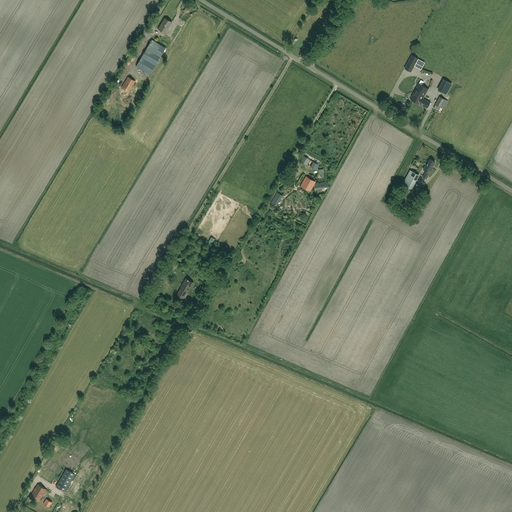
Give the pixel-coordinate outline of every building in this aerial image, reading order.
[(165,33),(172,22),(165,18),(158,29),(165,33)] [(152,40),(136,66),(150,75),(166,48),(152,40)] [(410,72),(417,58),(411,55),(404,68),(410,72)] [(129,91),(135,81),(128,77),(122,87),(129,91)] [(444,79),(438,90),(446,94),(452,83),(444,79)] [(428,89),(418,83),(414,91),(424,96),(428,89)] [(420,104),(423,98),(424,96),(414,91),(410,99),(420,104)] [(440,97),(435,105),(440,107),(443,109),(448,101),(444,99),(440,97)] [(430,102),(423,98),(420,104),(427,108),(429,109),(431,105),(430,105),(431,103),(430,102)] [(124,112),(118,121),(122,123),(128,114),(124,112)] [(432,125),(437,127),(440,120),(436,118),(432,125)] [(426,171),(422,177),(426,179),(429,175),(432,168),(431,168),(435,162),(430,159),(426,165),(423,169),(426,171)] [(306,160),(303,166),(312,171),(315,165),(306,160)] [(411,189),(417,178),(419,175),(410,170),(402,184),(411,189)] [(310,191),(315,182),(306,177),(301,186),(310,191)] [(277,206),(288,186),(282,182),(271,203),(277,206)] [(188,291),(193,283),(188,280),(189,279),(188,279),(186,278),(181,287),(177,294),(183,298),(187,291),(188,291)] [(66,468),(55,486),(59,488),(64,492),(75,474),(66,468)] [(39,501),(46,489),(38,484),(31,496),(39,501)] [(49,507),(52,502),(46,499),(43,504),(49,507)]
